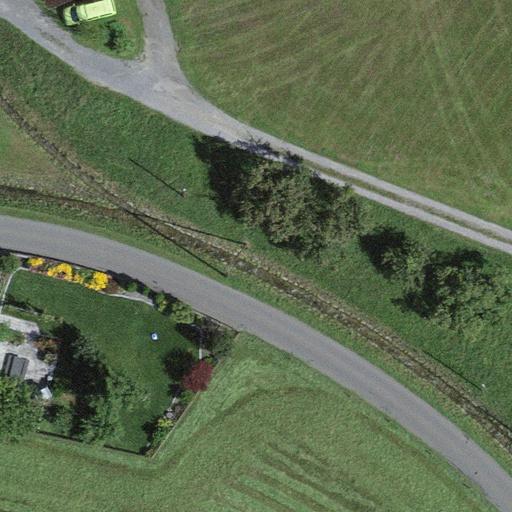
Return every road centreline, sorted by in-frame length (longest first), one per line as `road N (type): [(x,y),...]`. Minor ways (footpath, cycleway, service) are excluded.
road 1 (unclassified): [(0,232),(61,241),(225,298),(396,399),(511,507)]
road 2 (residential): [(0,6),(173,107),(511,246)]
